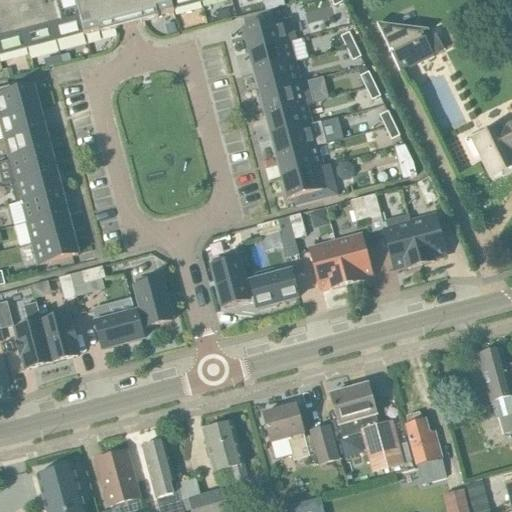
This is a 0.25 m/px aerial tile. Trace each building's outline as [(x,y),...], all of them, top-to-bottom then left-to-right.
[(0,0),(0,56),(101,32),(101,34),(130,26),(158,19),(158,17),(215,0),(0,0)] [(285,6),(283,0),(262,0),(266,11),(285,6)] [(249,53),(295,41),(289,19),(243,31),(249,53)] [(434,59),(425,40),(423,41),(420,36),(429,32),(377,25),(400,75),(434,59)] [(347,50),(355,46),(349,33),(341,38),(347,50)] [(295,41),(249,53),(250,54),(255,74),(294,64),(289,43),(295,42),(295,41)] [(355,46),(347,50),(353,62),(361,58),(355,46)] [(261,95),(306,83),(305,82),(300,84),(294,64),(255,74),(261,95)] [(366,89),(374,85),(368,73),(360,77),(366,89)] [(306,83),(261,95),(266,116),(311,104),(306,83)] [(374,85),(366,89),(372,101),(380,97),(374,85)] [(0,119),(39,109),(33,87),(27,88),(28,89),(12,93),(10,87),(0,89),(0,119)] [(311,104),(266,116),(272,136),(311,126),(306,106),(311,104)] [(0,119),(0,120),(5,140),(44,130),(39,110),(40,110),(39,109),(0,119)] [(385,129),(394,124),(388,112),(379,116),(385,129)] [(277,157),(317,147),(326,144),(320,124),(311,126),(272,136),(277,157)] [(394,124),(385,129),(391,141),(400,137),(394,124)] [(511,126),(485,140),(481,132),(465,140),(474,159),(481,156),(491,178),(511,167),(511,126)] [(44,130),(5,140),(11,161),(50,151),(44,130)] [(283,178),(322,168),(322,167),(317,147),(277,157),(283,177),(282,177),(283,178)] [(50,151),(11,161),(16,182),(55,172),(50,151)] [(404,166),(407,179),(416,176),(413,163),(404,166)] [(296,208),(338,197),(330,165),(322,167),(322,168),(283,178),(288,200),(293,199),(296,208)] [(55,172),(16,182),(10,184),(16,204),(61,192),(55,172)] [(427,206),(439,200),(429,179),(417,185),(427,206)] [(61,192),(16,204),(22,203),(27,223),(66,213),(61,192)] [(363,199),(369,221),(381,218),(375,195),(363,199)] [(369,221),(363,199),(351,202),(357,224),(369,221)] [(329,226),(325,211),(310,215),(314,230),(329,226)] [(66,213),(27,223),(33,244),(72,234),(72,233),(66,213)] [(289,218),(295,240),(306,237),(300,215),(289,218)] [(410,224),(421,267),(434,263),(433,260),(445,257),(435,217),(410,224)] [(278,221),(281,233),(284,243),(295,240),(289,218),(278,221)] [(383,225),(381,218),(369,221),(373,233),(384,230),(395,271),(407,268),(407,270),(421,267),(410,224),(408,218),(383,225)] [(281,233),(278,221),(257,227),(260,238),(281,233)] [(72,234),(33,244),(39,266),(72,257),(72,258),(78,256),(72,234)] [(335,243),(346,286),(368,281),(367,278),(371,277),(360,237),(335,243)] [(346,286),(335,243),(310,250),(320,290),(324,289),(325,292),(346,286)] [(258,310),(251,283),(245,285),(239,262),(236,262),(235,256),(213,262),(214,268),(212,268),(223,309),(255,300),(257,310),(258,310)] [(81,273),(84,285),(105,279),(102,268),(81,273)] [(251,283),(258,310),(298,299),(291,273),(275,277),(273,271),(251,277),(253,283),(251,283)] [(84,285),(81,273),(70,276),(76,298),(87,295),(84,285)] [(76,298),(70,276),(59,279),(65,301),(76,298)] [(135,314),(142,340),(143,340),(140,330),(172,322),(161,282),(159,282),(158,276),(136,282),(137,288),(135,289),(142,314),(136,315),(136,314),(135,314)] [(0,330),(13,327),(7,304),(0,306),(0,330)] [(52,364),(40,318),(36,304),(24,307),(30,327),(16,331),(20,344),(18,345),(21,357),(23,356),(27,371),(52,364)] [(113,320),(109,305),(93,309),(97,324),(96,325),(103,351),(142,340),(135,314),(113,320)] [(40,318),(52,364),(78,357),(74,343),(76,342),(73,330),(71,331),(67,317),(64,318),(62,312),(40,318)] [(511,365),(507,367),(502,349),(479,355),(497,417),(498,417),(503,435),(511,432),(511,365)] [(339,426),(338,426),(342,439),(361,434),(371,474),(402,466),(391,424),(367,431),(364,420),(375,417),(368,388),(332,397),(339,426)] [(311,437),(305,439),(296,405),(263,414),(271,443),(287,439),(293,460),(310,455),(310,454),(315,453),(319,467),(340,461),(330,427),(309,432),(311,437)] [(407,416),(407,426),(406,427),(423,485),(447,478),(435,433),(430,435),(426,421),(424,422),(419,413),(407,416)] [(233,486),(247,482),(232,426),(202,434),(213,474),(229,470),(233,486)] [(183,511),(181,502),(177,486),(165,444),(143,450),(160,511),(183,511)] [(112,507),(113,511),(141,511),(126,454),(95,463),(107,508),(112,507)] [(84,511),(73,468),(37,478),(46,511),(84,511)] [(177,486),(181,502),(188,500),(191,511),(227,511),(222,490),(199,496),(195,481),(177,486)] [(489,511),(481,481),(465,485),(472,511),(489,511)] [(468,511),(464,491),(442,496),(445,511),(468,511)] [(323,511),(320,499),(278,510),(282,511),(323,511)]
